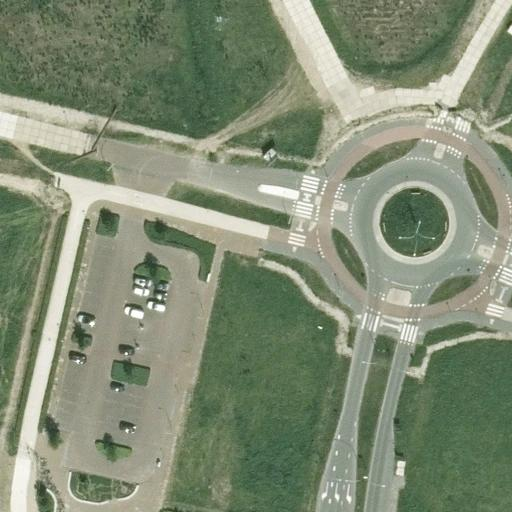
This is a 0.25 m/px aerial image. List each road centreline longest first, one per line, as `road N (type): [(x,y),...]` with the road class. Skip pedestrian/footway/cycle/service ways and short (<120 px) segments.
road 1 (secondary): [(377,263),(332,511)]
road 2 (secondary): [(372,511),(387,405),(427,276)]
road 3 (residential): [(0,125),(186,168)]
road 4 (residential): [(186,168),(287,207),(360,222)]
road 5 (residential): [(366,196),(271,175),(186,168)]
road 6 (residential): [(480,33),(441,105),(420,167)]
road 7 (residential): [(444,174),(466,114),(480,33)]
